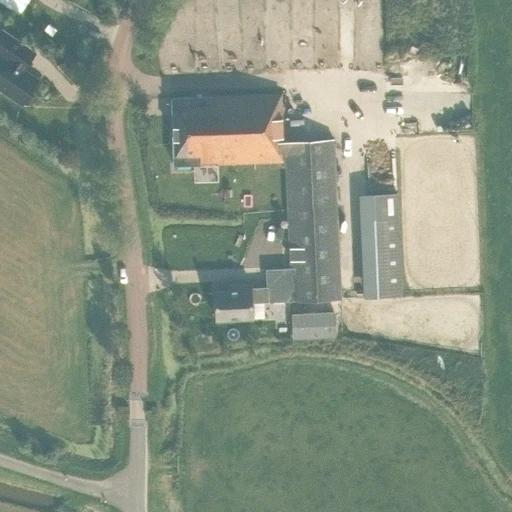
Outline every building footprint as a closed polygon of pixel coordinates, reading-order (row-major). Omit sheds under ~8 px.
[(0,89),(22,104),(38,80),(24,71),(36,54),(3,30),(0,34),(0,55),(1,56),(0,57),(0,89)] [(255,162),(255,167),(288,166),(292,269),(267,270),(268,288),(252,288),(251,284),(229,285),(229,291),(214,291),(216,320),(252,319),(252,303),(292,301),(292,302),(341,300),(334,140),(283,142),(279,143),(279,113),(278,94),(172,98),(174,165),(255,162)] [(416,294),(475,292),(470,172),(412,174),(416,294)] [(371,298),(402,297),(398,194),(368,194),(371,298)] [(292,319),(292,340),(336,338),(335,312),(291,314),(292,319)]
